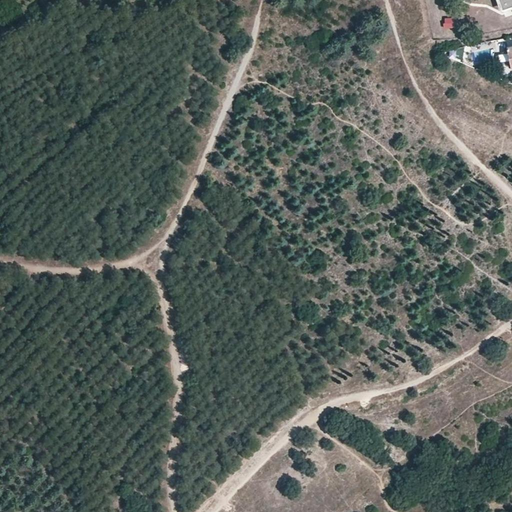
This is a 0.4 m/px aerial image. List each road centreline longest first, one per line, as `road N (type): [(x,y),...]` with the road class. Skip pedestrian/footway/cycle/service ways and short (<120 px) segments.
road 1 (track): [(172,511),(178,398),(155,277),(144,266),(0,258)]
road 2 (track): [(511,326),(428,374),(306,419),(216,511)]
road 3 (track): [(383,0),(422,99),(511,193)]
